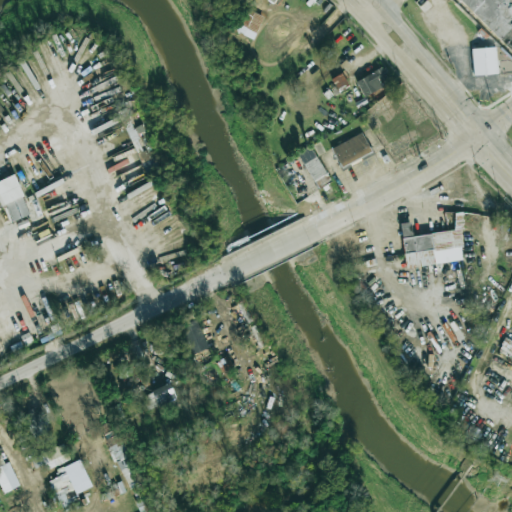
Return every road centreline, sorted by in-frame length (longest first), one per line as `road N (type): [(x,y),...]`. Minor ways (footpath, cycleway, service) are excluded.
road 1 (tertiary): [(230,269),(0,386)]
road 2 (secondary): [(348,0),(467,144)]
road 3 (secondary): [(485,129),(375,0)]
road 4 (tertiary): [(467,144),(321,221)]
